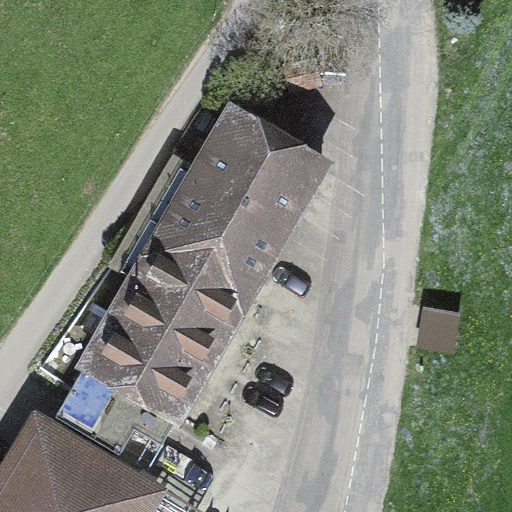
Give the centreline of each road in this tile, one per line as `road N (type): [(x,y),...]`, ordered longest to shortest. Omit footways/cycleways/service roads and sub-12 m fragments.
road 1 (residential): [(400,0),(409,148),(383,419),(365,511)]
road 2 (unclassified): [(248,0),(0,367)]
